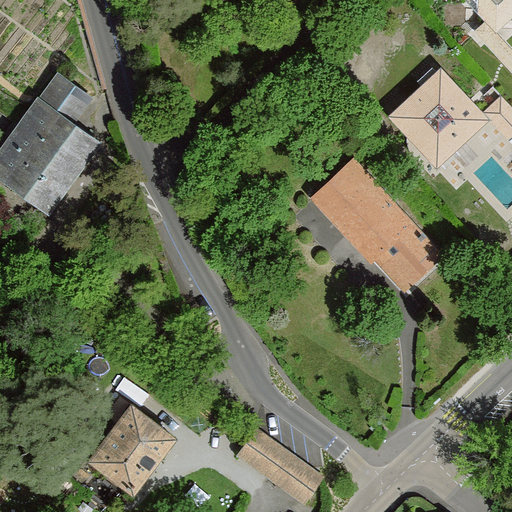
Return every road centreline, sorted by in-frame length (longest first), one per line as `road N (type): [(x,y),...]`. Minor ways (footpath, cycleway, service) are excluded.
road 1 (residential): [(99,0),(168,211),(262,389),(384,491)]
road 2 (unknown): [(425,451),(409,307),(328,223)]
